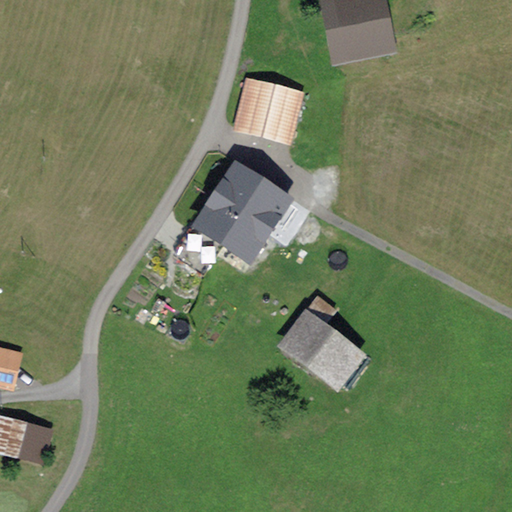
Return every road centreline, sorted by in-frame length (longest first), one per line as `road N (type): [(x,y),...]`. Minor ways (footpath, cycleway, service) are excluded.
road 1 (track): [(45,511),(88,430),(98,309),(206,138),(242,0)]
road 2 (track): [(511,313),(332,219),(206,138)]
